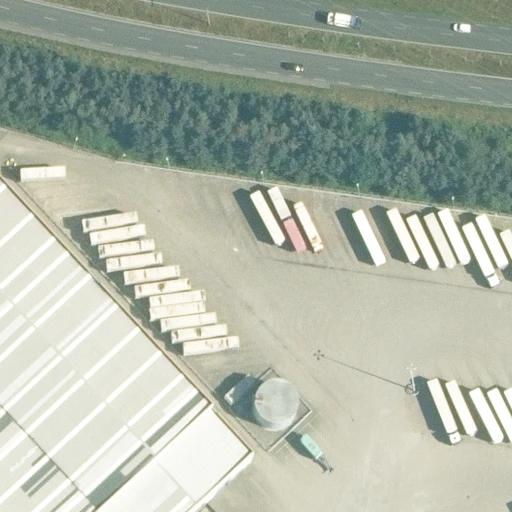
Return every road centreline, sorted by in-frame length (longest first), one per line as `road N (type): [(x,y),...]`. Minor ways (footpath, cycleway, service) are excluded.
road 1 (primary): [(0,18),(219,64),(511,101)]
road 2 (unknown): [(511,310),(418,309),(383,328),(368,366),(378,511)]
road 3 (primary): [(511,38),(240,0)]
